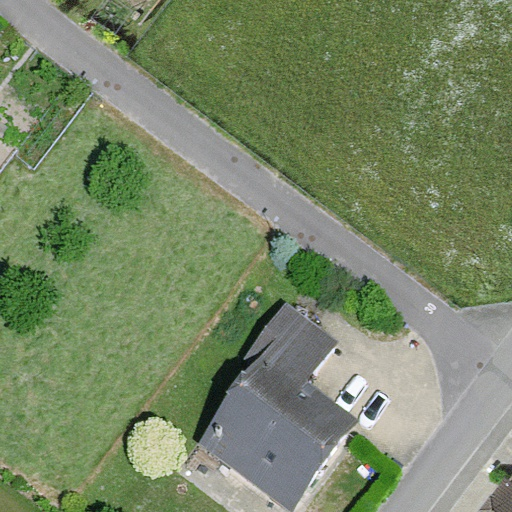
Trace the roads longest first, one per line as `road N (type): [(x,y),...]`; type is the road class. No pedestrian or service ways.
road 1 (residential): [(499,374),(16,0)]
road 2 (residential): [(499,374),(397,511)]
